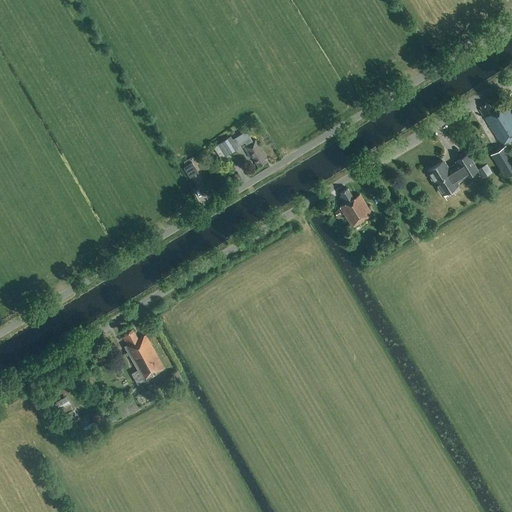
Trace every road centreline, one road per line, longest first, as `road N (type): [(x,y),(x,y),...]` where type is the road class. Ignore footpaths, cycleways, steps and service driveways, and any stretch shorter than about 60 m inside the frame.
road 1 (unclassified): [(0,392),(511,77)]
road 2 (unclassified): [(0,334),(511,22)]
